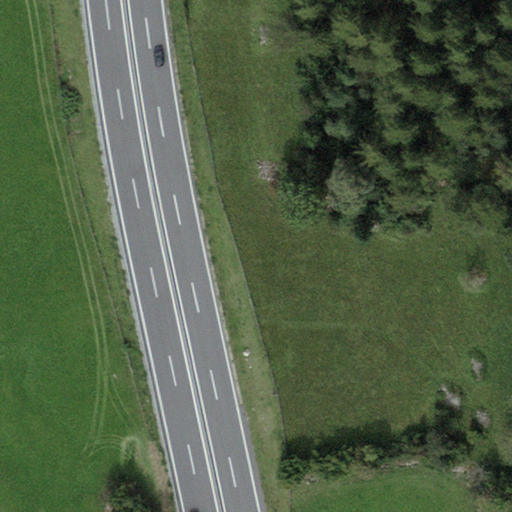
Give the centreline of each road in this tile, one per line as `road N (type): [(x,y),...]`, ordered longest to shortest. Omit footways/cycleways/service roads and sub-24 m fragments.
road 1 (trunk): [(103,0),(124,147),(200,511)]
road 2 (trunk): [(239,511),(143,0)]
